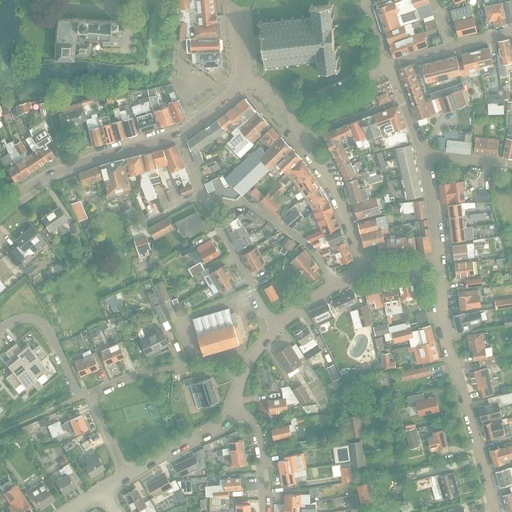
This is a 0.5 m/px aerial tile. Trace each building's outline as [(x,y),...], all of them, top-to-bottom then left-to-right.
[(179,0),(180,11),(217,7),(215,0),(179,0)] [(399,0),(377,7),(385,30),(414,21),(419,19),(433,14),(427,0),(399,0)] [(507,24),(501,0),(483,0),(488,20),(494,19),(496,26),(507,24)] [(501,0),(507,24),(511,22),(511,0),(509,0),(505,1),(504,0),(501,0)] [(332,3),(330,3),(329,1),(327,1),(328,3),(313,5),(312,3),(310,3),(311,6),(308,6),(309,8),(311,8),(312,16),(304,17),(303,15),(301,15),(301,18),(293,19),(293,16),(291,16),(291,19),(283,20),(282,17),(281,18),(281,20),(272,21),(272,19),(270,19),(271,21),(262,23),(261,20),(260,21),(260,23),(258,23),(258,25),(260,25),(261,32),(259,33),(259,35),(261,35),(263,53),(261,53),(261,55),(261,56),(264,55),(265,64),(262,64),(263,66),(265,66),(265,68),(267,68),(267,66),(276,64),(276,67),(278,66),(278,64),(286,63),(287,65),(289,65),(288,63),(297,62),(297,64),(299,64),(299,61),(307,60),(307,63),(309,63),(309,60),(318,59),(319,68),(316,68),(317,70),(319,70),(319,72),(322,72),(321,70),(336,68),(337,70),(339,69),(338,67),(341,67),(340,65),(338,65),(337,57),(339,57),(339,54),(337,55),(336,47),(338,47),(340,46),(340,44),(335,45),(333,26),(337,25),(337,23),(332,24),(331,16),(334,16),(333,13),(331,14),(330,5),(332,5),(332,3)] [(473,18),(472,18),(469,6),(451,11),(454,23),(455,23),(459,36),(476,32),(473,18)] [(191,26),(218,24),(216,13),(217,13),(217,7),(180,11),(182,24),(191,23),(191,26)] [(108,20),(107,21),(56,18),(54,59),(73,60),(74,56),(89,57),(89,44),(79,43),(80,40),(83,40),(83,36),(102,37),(102,44),(121,45),(122,27),(115,26),(115,21),(108,20)] [(426,22),(429,30),(438,27),(435,18),(426,22)] [(219,38),(218,24),(191,26),(191,23),(182,24),(176,25),(176,39),(219,38)] [(389,43),(415,34),(411,23),(403,25),(385,32),(389,43)] [(415,34),(389,43),(394,57),(427,46),(422,32),(415,35),(415,34)] [(200,52),(221,51),(220,38),(219,38),(176,39),(187,39),(187,53),(191,53),(200,52)] [(500,63),(502,75),(507,74),(504,62),(511,60),(511,52),(509,38),(498,42),(502,63),(500,63)] [(475,51),(479,68),(492,65),(488,48),(475,51)] [(200,52),(191,53),(191,54),(193,56),(192,58),(192,62),(194,64),(201,63),(201,66),(203,66),(213,73),(218,65),(221,65),(222,65),(221,51),(200,52)] [(467,71),(479,68),(475,51),(462,54),(464,61),(458,62),(458,63),(461,75),(462,76),(468,74),(467,71)] [(458,63),(458,62),(456,52),(432,58),(435,69),(458,63)] [(420,72),(421,76),(429,74),(435,73),(431,58),(418,61),(420,72)] [(401,78),(418,72),(417,69),(414,70),(411,63),(397,69),(401,78)] [(404,87),(421,81),(420,78),(417,79),(415,74),(418,73),(418,72),(401,78),(404,87)] [(408,97),(424,91),(423,88),(421,89),(419,83),(421,82),(421,81),(404,87),(408,97)] [(462,81),(429,92),(432,99),(463,88),(462,81)] [(167,104),(168,106),(174,121),(183,118),(170,86),(166,87),(173,102),(167,104)] [(174,121),(168,106),(164,108),(163,106),(159,107),(156,96),(155,96),(154,88),(147,89),(148,96),(157,127),(174,121)] [(411,106),(425,102),(422,93),(425,92),(424,91),(408,97),(411,106)] [(443,112),(465,105),(461,91),(455,93),(454,92),(433,99),(437,111),(442,109),(443,112)] [(376,96),(379,105),(390,101),(387,92),(376,96)] [(116,101),(115,98),(114,94),(106,95),(107,102),(116,101)] [(82,105),(92,102),(90,96),(80,98),(82,105)] [(138,133),(157,127),(148,96),(138,100),(140,104),(131,107),(132,113),(134,113),(134,115),(138,133)] [(237,126),(256,111),(245,99),(226,113),(217,120),(225,131),(235,123),(237,126)] [(425,102),(411,106),(415,120),(435,113),(431,100),(425,102)] [(19,105),(21,113),(28,111),(28,110),(32,108),(29,101),(19,105)] [(82,108),(81,108),(80,102),(58,108),(60,114),(59,114),(62,126),(71,123),(72,126),(77,124),(77,122),(85,119),(82,108)] [(0,105),(4,119),(10,117),(6,103),(0,105)] [(11,106),(15,116),(21,114),(18,104),(11,106)] [(503,105),(498,106),(498,104),(488,105),(489,114),(504,113),(503,105)] [(120,116),(125,137),(136,134),(129,105),(125,106),(127,114),(120,116)] [(398,140),(407,137),(405,127),(406,126),(399,105),(387,109),(398,140)] [(125,137),(120,116),(117,108),(113,109),(115,117),(117,117),(118,120),(109,123),(114,140),(125,137)] [(408,143),(407,137),(398,140),(387,109),(379,112),(391,147),(408,143)] [(256,111),(237,126),(231,132),(234,135),(226,142),(241,157),(254,144),(252,143),(267,128),(265,126),(268,123),(256,111)] [(386,148),(391,147),(379,112),(360,119),(368,140),(369,142),(382,137),(386,148)] [(92,146),(103,143),(95,114),(91,115),(93,123),(91,123),(93,128),(88,129),(92,146)] [(114,140),(109,123),(107,116),(98,119),(96,114),(95,114),(103,143),(114,140)] [(370,146),(368,140),(360,119),(347,124),(355,141),(361,139),(365,148),(370,146)] [(225,131),(217,120),(205,128),(212,140),(225,131)] [(357,146),(355,141),(347,124),(334,130),(338,139),(345,136),(345,137),(347,137),(352,148),(357,146)] [(42,140),(49,136),(44,129),(43,130),(40,126),(34,130),(36,134),(30,138),(34,143),(37,149),(45,144),(42,140)] [(270,147),(281,136),(272,127),(260,138),(265,143),(265,142),(270,147)] [(198,149),(212,140),(205,128),(187,141),(196,165),(201,163),(204,170),(217,164),(213,153),(206,156),(207,160),(204,162),(198,149)] [(444,133),(446,138),(458,135),(457,129),(444,133)] [(346,139),(345,137),(345,136),(338,139),(334,130),(323,135),(331,150),(341,145),(340,142),(346,139)] [(446,151),(470,153),(471,131),(465,133),(464,142),(447,140),(446,151)] [(37,149),(45,161),(54,156),(47,146),(49,144),(48,143),(52,140),(49,136),(42,140),(45,144),(37,149)] [(269,169),(291,148),(281,136),(270,147),(264,151),(258,157),(269,169)] [(486,155),(488,138),(476,137),(474,154),(486,155)] [(14,147),(12,141),(6,144),(4,138),(2,139),(8,153),(7,154),(12,162),(13,162),(15,164),(14,165),(21,177),(29,172),(18,155),(14,147)] [(488,138),(486,155),(497,156),(497,155),(499,142),(499,139),(488,138)] [(511,138),(507,138),(503,156),(511,158),(511,138)] [(37,167),(30,154),(27,156),(25,152),(26,151),(20,141),(14,144),(13,141),(12,141),(14,147),(18,155),(29,172),(37,167)] [(45,161),(37,149),(34,143),(29,146),(33,152),(30,154),(37,167),(45,161)] [(341,145),(331,150),(338,164),(352,157),(349,151),(345,144),(342,146),(341,145)] [(397,159),(414,155),(412,144),(395,149),(397,159)] [(162,150),(168,165),(173,178),(180,175),(184,187),(180,189),(182,195),(194,191),(176,145),(162,150)] [(258,157),(264,151),(259,146),(255,150),(254,149),(225,177),(242,195),(248,188),(269,169),(258,157)] [(287,173),(289,172),(302,159),(291,148),(269,169),(271,170),(278,164),(287,173)] [(156,168),(168,165),(162,150),(152,152),(156,168),(157,170),(156,168)] [(158,176),(157,170),(156,168),(152,152),(142,155),(146,172),(149,178),(158,176)] [(14,182),(21,177),(14,165),(15,164),(13,162),(12,162),(7,154),(0,158),(0,160),(3,165),(14,182)] [(156,198),(149,178),(146,172),(142,155),(124,159),(128,176),(142,172),(143,178),(141,179),(142,181),(141,184),(147,201),(156,198)] [(399,169),(417,165),(414,155),(397,159),(399,169)] [(131,189),(128,176),(124,159),(100,165),(103,178),(108,194),(131,189)] [(296,183),(311,174),(302,159),(289,172),(296,183)] [(339,166),(346,180),(356,175),(349,160),(339,166)] [(90,183),(103,178),(100,165),(79,173),(82,185),(90,183)] [(401,179),(419,175),(417,165),(399,169),(401,179)] [(306,196),(320,187),(311,174),(296,183),(305,197),(306,196)] [(404,189),(421,185),(419,175),(401,179),(404,189)] [(364,182),(359,184),(357,179),(347,182),(353,203),(363,200),(367,199),(364,189),(366,188),(364,182)] [(271,213),(272,212),(276,209),(282,203),(276,197),(285,188),(279,181),(260,200),(259,201),(271,213)] [(439,185),(441,203),(464,200),(462,181),(439,185)] [(421,185),(404,189),(406,199),(424,195),(421,185)] [(320,205),(328,200),(320,187),(306,196),(315,209),(320,205)] [(255,202),(257,204),(259,201),(260,200),(248,188),(242,195),(241,195),(249,202),(255,203),(255,202)] [(354,204),(359,219),(381,212),(376,197),(354,204)] [(71,204),(78,222),(87,218),(79,200),(71,204)] [(324,236),(326,235),(332,231),(332,230),(339,226),(328,200),(320,205),(315,209),(314,210),(324,236)] [(425,200),(404,203),(404,215),(415,215),(416,218),(427,218),(425,200)] [(449,216),(465,214),(464,208),(475,207),(475,202),(461,203),(448,204),(449,216)] [(61,234),(66,230),(61,223),(66,219),(58,207),(41,219),(49,231),(51,230),(52,232),(57,229),(61,234)] [(255,219),(258,216),(249,209),(244,216),(252,221),(255,219)] [(276,209),(272,212),(278,218),(281,215),(276,209)] [(284,220),(292,230),(305,217),(296,209),(284,220)] [(176,223),(183,237),(199,229),(196,224),(201,221),(196,212),(176,223)] [(228,232),(243,224),(240,217),(244,215),(242,213),(224,223),(228,232)] [(451,228),(466,226),(465,220),(463,221),(463,215),(465,215),(465,214),(449,216),(451,228)] [(255,219),(252,221),(253,221),(254,220),(263,225),(265,221),(258,216),(255,219)] [(361,234),(379,230),(377,224),(387,222),(386,216),(358,222),(361,234)] [(148,227),(154,239),(174,228),(168,217),(148,227)] [(70,234),(73,242),(79,239),(76,233),(79,231),(75,222),(70,225),(74,233),(70,234)] [(233,240),(248,232),(244,226),(248,224),(247,222),(243,224),(228,232),(233,240)] [(264,225),(271,230),(273,226),(267,222),(264,225)] [(6,255),(14,264),(27,254),(34,253),(46,243),(32,226),(14,240),(18,245),(6,255)] [(466,226),(451,228),(452,241),(468,239),(467,233),(465,233),(464,227),(466,227),(466,226)] [(324,236),(322,237),(311,243),(316,247),(321,244),(320,242),(327,239),(329,242),(331,245),(344,239),(340,228),(326,235),(324,236)] [(417,236),(418,253),(431,251),(428,228),(422,228),(423,235),(417,236)] [(378,242),(383,237),(382,229),(379,230),(361,234),(363,245),(378,242)] [(251,230),(248,232),(233,240),(238,250),(245,246),(246,248),(254,244),(249,235),(253,233),(251,230)] [(311,243),(322,237),(319,232),(308,236),(310,242),(311,243)] [(402,236),(403,249),(415,249),(414,235),(402,236)] [(390,250),(403,249),(402,236),(390,237),(390,250)] [(378,251),(390,250),(390,237),(383,237),(378,242),(378,251)] [(137,243),(141,253),(151,249),(147,239),(137,243)] [(284,245),(290,250),(295,243),(289,239),(284,245)] [(205,261),(206,262),(219,254),(212,240),(198,247),(199,249),(190,253),(197,265),(205,261)] [(342,264),(353,260),(345,241),(331,247),(333,254),(337,252),(342,264)] [(177,249),(180,256),(194,249),(190,242),(177,249)] [(453,246),(454,259),(469,257),(468,250),(484,248),(483,242),(453,246)] [(246,264),(261,255),(256,247),(241,255),(246,264)] [(316,270),(319,268),(304,250),(301,252),(291,260),(310,283),(319,275),(316,270)] [(261,255),(246,264),(251,272),(266,264),(261,255)] [(455,263),(457,276),(474,274),(473,261),(455,263)] [(214,284),(231,275),(228,269),(227,269),(225,265),(222,267),(219,262),(207,268),(210,273),(209,274),(214,284)] [(231,275),(214,284),(211,286),(216,294),(219,292),(220,293),(221,293),(224,297),(236,291),(233,286),(236,285),(234,281),(234,280),(231,275)] [(55,286),(47,291),(54,305),(63,300),(67,309),(82,301),(70,277),(54,284),(55,286)] [(466,281),(466,287),(483,285),(482,278),(466,281)] [(398,282),(402,301),(415,298),(412,279),(398,282)] [(156,284),(164,301),(171,297),(163,281),(156,284)] [(380,286),(384,306),(385,306),(385,308),(401,305),(396,282),(380,286)] [(271,285),(265,289),(272,302),(279,297),(271,285)] [(376,308),(384,306),(380,286),(365,289),(367,302),(374,300),(376,308)] [(459,297),(461,309),(481,306),(479,290),(466,291),(466,296),(459,297)] [(334,300),(339,310),(357,301),(352,292),(334,300)] [(511,297),(495,300),(497,309),(511,306),(511,297)] [(125,300),(113,304),(117,313),(128,309),(125,300)] [(153,307),(160,323),(169,319),(161,303),(153,307)] [(309,311),(316,326),(334,318),(327,303),(309,311)] [(350,311),(355,328),(370,323),(365,305),(356,307),(357,309),(350,311)] [(235,314),(230,315),(229,309),(193,319),(203,355),(239,345),(239,343),(243,342),(235,314)] [(471,325),(483,322),(480,311),(469,314),(468,314),(465,314),(465,313),(454,316),(458,332),(469,329),(468,325),(471,324),(471,325)] [(87,327),(90,334),(109,327),(108,326),(115,323),(112,317),(87,327)] [(389,326),(390,331),(405,327),(404,322),(389,326)] [(390,332),(388,326),(376,329),(377,335),(390,332)] [(423,345),(434,342),(430,326),(419,329),(419,331),(411,333),(410,330),(384,337),(385,341),(393,339),(394,343),(409,339),(412,347),(423,345)] [(295,335),(305,351),(318,342),(308,327),(295,335)] [(140,340),(147,355),(168,345),(162,330),(140,340)] [(473,350),(485,348),(482,333),(467,336),(470,349),(471,349),(473,350)] [(63,341),(64,345),(82,338),(81,334),(63,341)] [(109,346),(115,361),(125,357),(118,342),(109,346)] [(423,345),(412,347),(407,348),(408,352),(414,351),(417,363),(438,358),(434,342),(423,345)] [(25,365),(43,351),(38,345),(31,350),(27,345),(21,350),(15,343),(15,344),(11,347),(25,365)] [(115,361),(109,346),(108,343),(99,347),(101,350),(100,350),(106,365),(115,361)] [(294,366),(296,368),(302,364),(290,345),(284,349),(285,351),(276,356),(286,371),(294,366)] [(27,368),(25,365),(11,347),(4,352),(10,359),(5,363),(12,372),(5,378),(9,382),(27,368)] [(485,348),(473,350),(473,351),(475,360),(479,360),(481,365),(498,362),(497,356),(493,356),(492,348),(485,349),(485,348)] [(48,370),(40,361),(47,356),(43,351),(25,365),(27,368),(36,379),(37,379),(48,370)] [(305,355),(310,362),(315,359),(310,351),(305,355)] [(83,357),(90,372),(99,368),(93,353),(83,357)] [(395,361),(390,362),(389,353),(382,354),(384,369),(396,368),(395,361)] [(81,376),(90,372),(83,357),(74,361),(81,376)] [(327,368),(333,380),(340,377),(333,365),(327,368)] [(400,374),(402,381),(430,374),(428,366),(400,374)] [(481,398),(493,395),(487,367),(470,371),(474,389),(479,388),(481,398)] [(36,379),(27,368),(9,382),(14,389),(21,383),(25,388),(31,383),(37,390),(42,386),(37,379),(36,379)] [(186,385),(195,382),(197,382),(195,376),(184,379),(186,385)] [(356,377),(341,380),(346,408),(358,406),(354,388),(357,387),(356,377)] [(197,382),(195,382),(202,406),(217,401),(210,378),(197,382)] [(291,390),(295,395),(301,405),(311,399),(302,384),(292,390),(291,390)] [(295,400),(295,395),(291,390),(281,390),(283,399),(268,401),(270,414),(288,412),(286,401),(295,400)] [(436,396),(425,399),(423,392),(407,396),(410,407),(418,405),(420,415),(439,410),(436,396)] [(478,407),(482,422),(501,418),(498,406),(508,404),(511,402),(511,394),(511,392),(487,398),(489,404),(478,407)] [(361,412),(347,414),(350,434),(364,432),(361,412)] [(71,434),(87,428),(81,416),(61,425),(59,421),(48,426),(53,437),(64,432),(63,430),(68,428),(71,434)] [(272,429),(274,441),(292,437),(291,432),(295,431),(294,425),(297,425),(296,424),(304,422),(303,417),(293,419),(293,422),(291,422),(292,425),(272,429)] [(482,424),(486,440),(505,435),(502,424),(507,423),(506,418),(482,424)] [(405,430),(410,449),(419,447),(414,428),(405,430)] [(427,437),(431,450),(448,446),(444,429),(433,431),(434,435),(427,437)] [(81,444),(85,451),(91,447),(87,440),(81,444)] [(231,454),(244,452),(242,440),(229,441),(230,448),(216,450),(217,456),(223,455),(231,454)] [(351,453),(361,451),(360,441),(350,443),(351,453)] [(504,461),(511,458),(511,444),(501,448),(500,448),(490,451),(495,466),(505,463),(504,461)] [(80,461),(90,477),(104,468),(94,452),(80,461)] [(244,452),(231,454),(233,466),(246,464),(244,452)] [(278,461),(281,473),(306,469),(303,453),(284,457),(285,461),(278,461)] [(204,458),(197,462),(194,455),(176,464),(182,476),(199,467),(201,469),(206,467),(204,458)] [(56,481),(63,493),(74,486),(67,475),(72,471),(68,464),(62,467),(63,468),(58,471),(62,477),(56,481)] [(342,482),(352,480),(350,466),(340,468),(342,482)] [(496,472),(500,487),(511,483),(511,467),(511,468),(496,472)] [(311,468),(281,474),(283,485),(296,483),(295,477),(307,474),(307,473),(311,472),(311,468)] [(407,481),(417,479),(415,470),(405,472),(407,481)] [(439,476),(444,497),(460,493),(454,472),(439,476)] [(175,480),(170,483),(165,475),(148,485),(155,497),(168,490),(170,493),(174,491),(174,492),(180,489),(175,480)] [(215,497),(229,498),(228,490),(242,489),(241,477),(220,479),(221,485),(214,485),(215,497)] [(0,482),(4,489),(11,484),(6,478),(0,482)] [(28,488),(40,507),(53,499),(42,480),(28,488)] [(29,511),(31,511),(13,486),(4,493),(12,504),(7,508),(10,511),(9,511),(29,511)] [(155,511),(149,500),(144,503),(137,491),(126,497),(134,511),(136,511),(144,508),(146,511),(155,511)] [(511,493),(503,496),(508,511),(511,509),(511,493)] [(301,505),(301,504),(301,500),(310,500),(310,494),(304,495),(304,494),(285,495),(285,504),(285,505),(301,505)] [(301,511),(302,509),(317,509),(317,501),(310,504),(301,504),(301,505),(285,505),(285,504),(284,504),(284,511),(301,511)]
